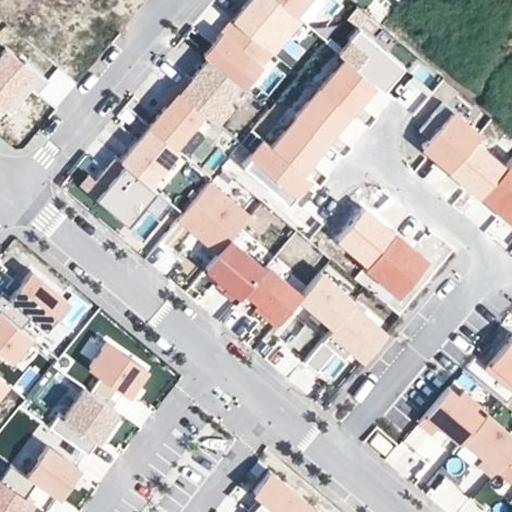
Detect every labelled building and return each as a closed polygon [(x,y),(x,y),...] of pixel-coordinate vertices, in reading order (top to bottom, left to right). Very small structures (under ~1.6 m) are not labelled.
[(279,0),(246,0),(231,17),(271,50),(299,17),(292,10),(279,0)] [(279,0),(292,10),(300,0),(279,0)] [(239,82),(242,85),(271,50),(231,17),(202,51),(208,56),(239,82)] [(344,56),(269,143),(300,169),(373,83),(379,87),(401,62),(359,26),(338,51),(344,56)] [(6,45),(0,51),(0,102),(7,109),(29,85),(34,90),(44,79),(6,45)] [(239,82),(208,56),(190,77),(186,73),(174,86),(202,110),(217,123),(232,105),(224,99),(239,82)] [(166,102),(148,123),(173,144),(202,110),(174,86),(173,86),(162,99),(166,102)] [(479,132),(447,104),(418,137),(451,165),(479,132)] [(173,144),(148,123),(119,157),(147,181),(176,146),(173,144)] [(511,161),(480,133),(451,166),(483,194),(511,161)] [(286,201),(308,175),(300,169),(269,143),(264,139),(242,164),(286,201)] [(147,181),(119,157),(115,154),(93,179),(87,174),(79,183),(93,195),(92,196),(125,223),(155,188),(147,181)] [(511,162),(483,195),(511,220),(511,162)] [(248,213),(208,179),(178,215),(218,249),(229,236),(248,213)] [(392,229),(362,204),(335,237),(365,262),(392,229)] [(424,255),(392,229),(365,262),(362,265),(393,291),(424,255)] [(218,249),(205,264),(227,283),(222,288),(235,299),(263,265),(229,236),(218,249)] [(235,299),(234,300),(247,311),(253,304),(274,322),(297,295),(300,292),(265,262),(263,265),(235,299)] [(355,295),(320,267),(300,292),(297,295),(332,324),(351,301),(355,295)] [(1,289),(0,290),(0,308),(20,325),(29,314),(44,327),(67,300),(30,269),(8,295),(1,289)] [(332,324),(303,358),(315,368),(341,338),(362,356),(385,329),(351,301),(332,324)] [(20,325),(0,308),(0,350),(9,358),(30,333),(20,325)] [(511,332),(489,361),(511,379),(511,332)] [(277,337),(262,357),(287,376),(302,357),(277,337)] [(89,390),(111,405),(122,389),(128,393),(145,368),(106,341),(89,365),(101,373),(89,390)] [(447,385),(418,418),(430,429),(437,420),(460,439),(463,435),(485,409),(462,390),(458,394),(447,385)] [(89,390),(83,386),(64,414),(58,410),(48,425),(87,452),(117,410),(111,405),(89,390)] [(479,460),(492,471),(499,463),(511,447),(511,431),(485,409),(463,435),(485,453),(479,460)] [(45,443),(25,473),(35,480),(58,495),(78,466),(45,443)] [(511,447),(499,463),(511,474),(511,447)] [(25,473),(20,469),(9,485),(3,480),(0,484),(0,511),(23,511),(31,500),(24,495),(35,480),(25,473)] [(262,497),(250,511),(306,511),(314,503),(267,469),(252,490),(262,497)]
